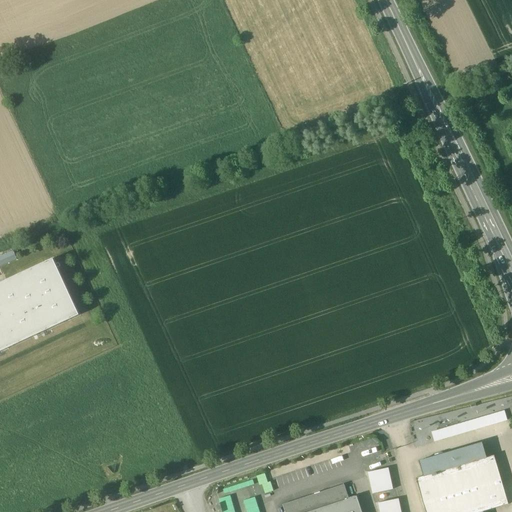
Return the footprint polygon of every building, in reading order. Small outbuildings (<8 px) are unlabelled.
[(0,350),(78,314),(52,261),(0,285),(0,350)] [(434,440),(508,421),(505,411),(431,430),(434,440)] [(482,442),(419,461),(424,476),(416,478),(426,511),(481,511),(483,511),(508,504),(494,455),(486,457),(482,442)] [(368,471),(373,493),(394,489),(389,466),(368,471)] [(262,484),(268,483),(265,474),(256,476),(259,485),(262,484)] [(252,480),(223,490),(224,494),(254,485),(252,480)] [(262,484),(265,494),(273,491),(270,482),(268,483),(262,484)] [(344,485),(283,505),(285,511),(362,511),(357,496),(349,498),(344,485)] [(244,501),(245,506),(256,502),(255,497),(244,501)] [(402,511),(399,497),(378,502),(380,511),(402,511)] [(245,506),(247,510),(258,507),(256,502),(245,506)]
